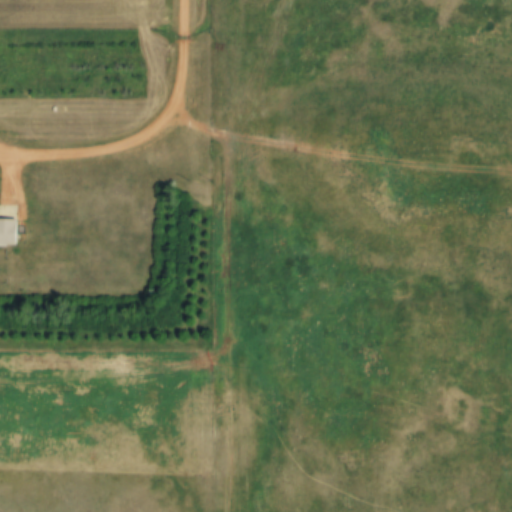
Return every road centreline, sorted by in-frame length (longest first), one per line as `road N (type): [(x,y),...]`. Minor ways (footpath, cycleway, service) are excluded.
road 1 (track): [(172,113),(211,133),(224,157),(229,511)]
road 2 (track): [(221,142),(220,0)]
